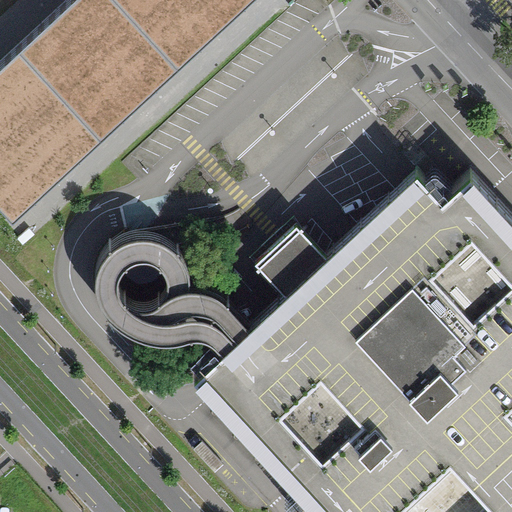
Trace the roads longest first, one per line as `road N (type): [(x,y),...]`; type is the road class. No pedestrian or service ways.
road 1 (primary): [(194,511),(0,302)]
road 2 (primary): [(0,389),(112,511)]
